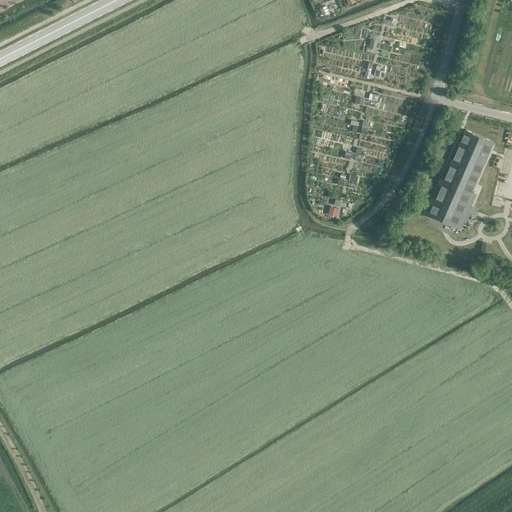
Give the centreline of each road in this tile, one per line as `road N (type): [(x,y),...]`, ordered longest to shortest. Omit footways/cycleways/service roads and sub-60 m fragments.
road 1 (unclassified): [(349,235),(388,195),(414,151),(459,0)]
road 2 (secondary): [(0,58),(116,0)]
